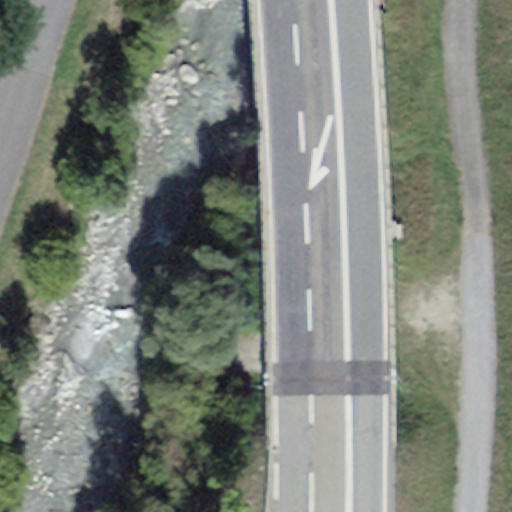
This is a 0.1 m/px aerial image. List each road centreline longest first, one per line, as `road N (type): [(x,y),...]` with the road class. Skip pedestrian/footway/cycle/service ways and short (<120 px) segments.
road 1 (unclassified): [(460,511),(475,275),(467,0)]
road 2 (primary): [(322,511),(301,0)]
road 3 (unclassified): [(0,135),(44,0)]
